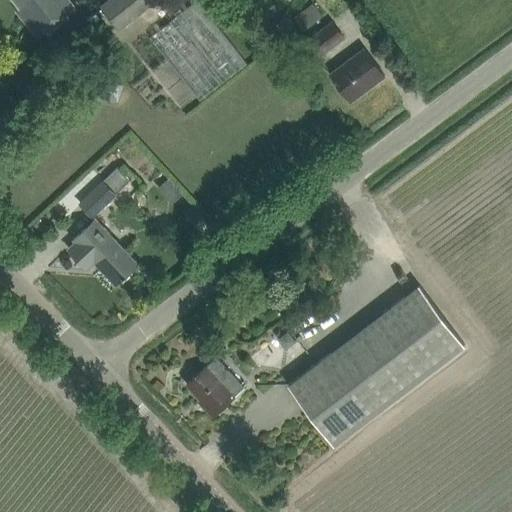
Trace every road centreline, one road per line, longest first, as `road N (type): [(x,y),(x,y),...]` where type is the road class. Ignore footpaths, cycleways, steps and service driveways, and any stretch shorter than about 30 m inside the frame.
road 1 (unclassified): [(97,365),(511,55)]
road 2 (tertiary): [(233,511),(97,365)]
road 3 (tertiary): [(97,365),(0,266)]
